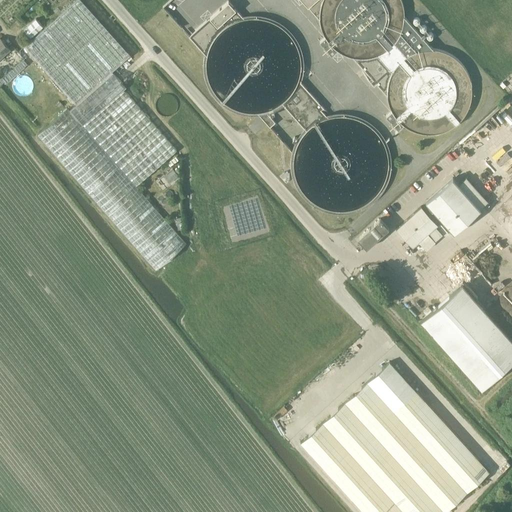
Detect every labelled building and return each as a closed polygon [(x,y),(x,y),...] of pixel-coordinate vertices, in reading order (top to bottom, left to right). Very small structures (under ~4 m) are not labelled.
[(76,104),(69,110),(68,108),(38,134),(156,269),(186,243),(135,185),(177,150),(124,89),(126,86),(112,70),(130,54),(83,0),(77,0),(25,45),(76,104)] [(302,0),(319,19),(320,11),(321,3),(322,0),(302,0)] [(210,17),(189,36),(206,56),(209,49),(212,41),(216,35),(222,29),(229,24),(236,22),(244,19),(228,1),(210,17)] [(386,95),(387,90),(388,82),(388,81),(390,75),(393,69),(398,63),(403,58),(408,55),(413,52),(422,50),(426,50),(433,51),(404,16),(404,17),(403,25),(400,33),(396,40),(391,46),(385,51),(378,55),(370,57),(361,58),(353,57),(365,70),(362,72),(374,85),(376,83),(386,95)] [(331,44),(325,37),(320,42),(332,55),(338,50),(331,44)] [(0,58),(10,50),(0,38),(0,58)] [(289,97),(283,102),(279,106),(275,107),(270,110),(265,111),(260,112),(257,113),(260,115),(264,114),(268,113),(275,122),(270,127),(293,153),(297,145),(296,144),(300,137),(306,130),(312,125),(320,121),(328,118),(321,109),(323,108),(298,80),(294,89),(290,96),(289,97)] [(398,130),(404,125),(401,124),(396,119),(391,111),(386,116),(398,130)] [(275,122),(268,113),(264,114),(260,115),(270,127),(275,122)] [(172,168),(163,175),(169,183),(178,176),(172,168)] [(481,209),(453,178),(426,202),(454,233),(481,209)] [(438,225),(421,206),(396,228),(413,247),(438,225)] [(366,248),(389,228),(380,218),(358,238),(366,248)] [(511,339),(462,283),(420,320),(481,389),(511,361),(511,339)] [(294,444),(357,511),(447,511),(491,473),(388,362),(294,444)]
